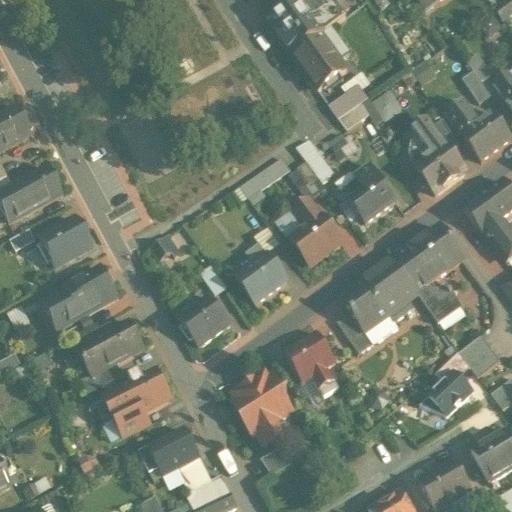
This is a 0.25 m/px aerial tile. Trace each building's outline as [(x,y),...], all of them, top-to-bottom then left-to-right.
[(315,19),(301,0),(276,0),(266,8),(274,18),(267,24),(292,58),(320,38),(330,31),(319,16),(315,19)] [(415,0),(425,12),(441,0),(415,0)] [(511,0),(494,13),(502,23),(511,15),(511,0)] [(333,2),(324,9),(326,12),(319,16),(330,31),(352,15),(347,8),(340,13),(333,2)] [(481,27),(490,38),(502,28),(492,17),(481,27)] [(320,38),(292,58),(318,93),(346,73),(320,38)] [(491,76),(477,56),(466,64),(473,74),(480,84),(491,76)] [(411,73),(402,79),(408,88),(417,83),(411,73)] [(480,84),(473,74),(462,82),(479,107),(490,98),(480,84)] [(511,80),(507,74),(493,85),(511,110),(511,80)] [(391,96),(387,95),(372,105),(371,107),(381,123),(384,125),(386,125),(400,116),(401,110),(391,96)] [(349,101),(332,113),(338,122),(356,110),(349,101)] [(375,127),(381,123),(371,107),(368,102),(362,107),(369,119),(374,127),(375,127)] [(492,115),(477,125),(461,103),(445,115),(462,138),(461,138),(481,164),(511,142),(492,115)] [(356,110),(338,122),(347,134),(369,119),(362,107),(361,106),(356,110)] [(14,111),(0,117),(0,154),(29,139),(14,111)] [(412,134),(417,141),(432,130),(427,123),(412,134)] [(458,148),(442,123),(432,130),(449,154),(458,148)] [(432,130),(417,141),(418,142),(411,147),(409,160),(415,168),(414,169),(435,198),(465,175),(449,154),(432,130)] [(322,183),(335,173),(309,141),(296,151),(322,183)] [(307,166),(288,179),(307,205),(309,204),(309,205),(326,193),(307,166)] [(45,170),(0,194),(0,212),(8,227),(60,198),(45,170)] [(397,205),(370,170),(355,181),(362,192),(347,203),(365,228),(397,205)] [(253,180),(239,190),(247,202),(261,192),(253,180)] [(511,195),(503,184),(463,213),(503,264),(511,257),(511,235),(504,224),(511,217),(511,195)] [(309,205),(309,204),(307,205),(296,213),(308,230),(290,243),(310,270),(342,247),(322,219),(321,220),(309,205)] [(73,222),(37,241),(53,271),(89,251),(73,222)] [(440,230),(393,264),(417,298),(438,328),(463,311),(446,287),(436,293),(431,286),(463,264),(440,230)] [(28,232),(8,243),(14,254),(34,244),(28,232)] [(172,256),(163,242),(150,251),(160,264),(172,256)] [(267,259),(259,249),(246,258),(254,268),(235,282),(255,309),(288,286),(267,258),(267,259)] [(393,264),(340,302),(350,317),(364,336),(364,335),(388,319),(394,327),(414,313),(408,304),(417,298),(393,264)] [(215,300),(226,292),(210,270),(199,278),(215,300)] [(100,271),(61,292),(63,296),(42,307),(56,333),(78,322),(78,323),(117,302),(100,271)] [(511,280),(500,290),(510,303),(511,305),(511,280)] [(209,301),(178,323),(198,351),(229,328),(209,301)] [(364,336),(350,317),(337,327),(359,358),(373,349),(364,335),(364,336)] [(397,331),(394,327),(388,319),(364,335),(373,349),(397,331)] [(85,349),(77,354),(92,381),(92,382),(111,371),(145,353),(130,325),(113,334),(85,349)] [(78,337),(85,349),(113,334),(109,328),(100,333),(97,327),(78,337)] [(317,337),(284,357),(302,387),(312,381),(327,372),(335,367),(317,337)] [(481,340),(458,357),(458,358),(470,373),(478,383),(500,366),(481,340)] [(13,357),(0,363),(0,376),(18,367),(13,357)] [(458,358),(447,369),(459,383),(470,373),(458,358)] [(459,383),(447,369),(435,380),(443,388),(420,410),(446,422),(473,397),(459,383)] [(111,371),(92,382),(92,381),(82,386),(89,397),(117,382),(111,371)] [(327,372),(312,381),(323,400),(329,397),(338,391),(327,372)] [(156,375),(120,393),(103,401),(123,442),(149,429),(143,417),(170,403),(156,375)] [(264,378),(252,386),(247,384),(246,390),(234,397),(238,403),(232,407),(251,438),(256,435),(265,449),(282,438),(288,434),(280,420),(288,415),(281,403),(284,401),(286,395),(280,393),(272,381),(268,384),(264,378)] [(511,407),(511,382),(490,398),(502,415),(511,407)] [(185,433),(148,452),(148,453),(140,457),(150,477),(158,472),(163,481),(178,474),(200,462),(185,433)] [(511,445),(506,435),(471,455),(489,486),(511,472),(511,445)] [(281,450),(261,463),(271,480),(291,467),(281,450)] [(200,462),(178,474),(188,494),(189,495),(211,484),(200,462)] [(0,493),(9,489),(5,482),(12,478),(5,465),(0,468),(0,493)] [(454,465),(418,486),(432,511),(451,511),(452,511),(449,506),(470,494),(454,465)] [(189,495),(185,497),(189,506),(175,511),(232,511),(237,510),(222,479),(211,484),(189,495)] [(511,511),(511,492),(493,503),(505,511),(511,511)] [(188,494),(163,506),(165,511),(175,511),(189,506),(185,497),(189,495),(188,494)] [(470,494),(449,506),(452,511),(451,511),(461,511),(475,504),(470,494)] [(410,511),(401,495),(372,511),(410,511)] [(161,511),(155,500),(141,507),(143,511),(161,511)]
